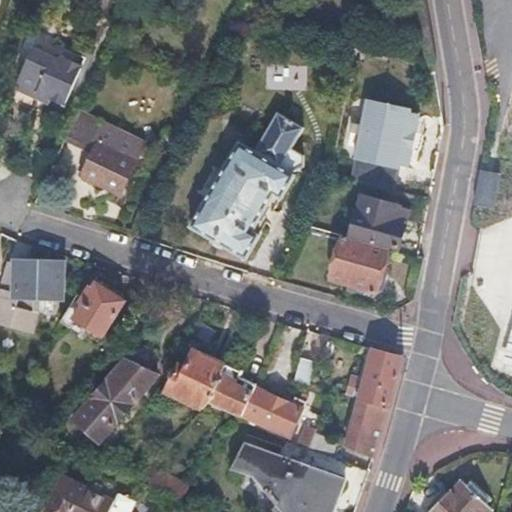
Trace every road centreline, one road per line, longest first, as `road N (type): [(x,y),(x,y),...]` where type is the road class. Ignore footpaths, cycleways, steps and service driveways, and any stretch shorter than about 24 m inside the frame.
road 1 (residential): [(0,210),(428,342)]
road 2 (residential): [(428,342),(463,135),(446,0)]
